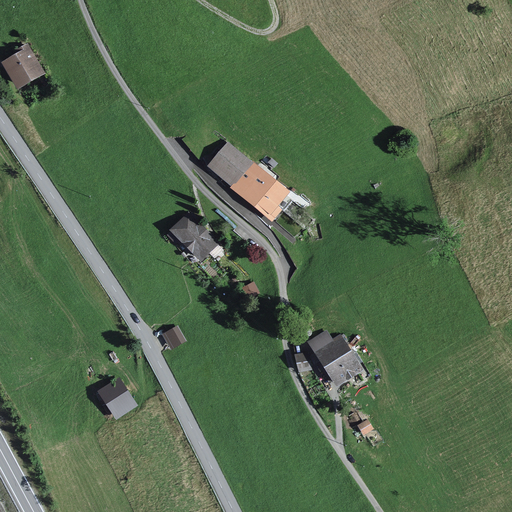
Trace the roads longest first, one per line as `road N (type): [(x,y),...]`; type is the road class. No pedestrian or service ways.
road 1 (residential): [(80,0),(163,142),(216,189),(281,273),(286,356),(378,511)]
road 2 (tertiary): [(233,511),(145,339),(0,116)]
